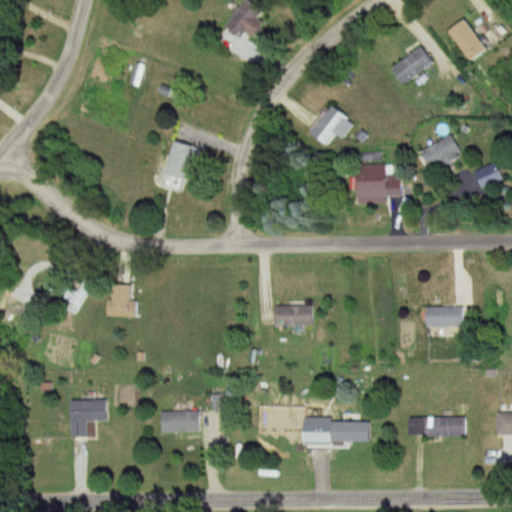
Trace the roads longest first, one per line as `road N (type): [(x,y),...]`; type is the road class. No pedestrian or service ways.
road 1 (residential): [(511,244),(177,248),(116,241),(6,158)]
road 2 (tertiary): [(0,502),(511,500)]
road 3 (residential): [(236,247),(250,147),(277,96),(320,48),(381,0)]
road 4 (residential): [(0,163),(55,96),(87,0)]
